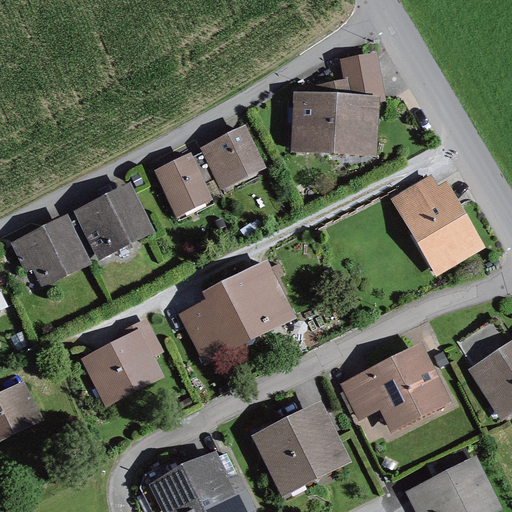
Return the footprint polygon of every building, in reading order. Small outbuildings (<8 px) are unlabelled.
[(384,61),(348,69),(356,105),(384,107),(395,108),(384,61)] [(367,149),(369,108),(355,107),(349,84),(312,91),(313,95),(299,95),(299,105),(296,105),(294,136),(294,142),(302,143),(302,144),(367,149)] [(215,146),(202,153),(216,180),(218,184),(258,164),(242,132),(215,146)] [(201,187),(216,180),(202,153),(161,173),(178,209),(206,196),(201,187)] [(439,267),(474,246),(445,194),(436,200),(429,188),(402,203),(439,267)] [(127,194),(82,217),(99,251),(144,228),(127,194)] [(18,249),(26,264),(35,259),(44,278),(81,259),(64,226),(18,249)] [(213,298),(217,306),(186,322),(204,356),(289,314),(267,271),(213,298)] [(456,342),(476,373),(477,372),(504,414),(511,408),(511,346),(494,318),(456,342)] [(134,341),(90,364),(107,398),(155,373),(146,356),(159,350),(146,324),(129,333),(134,341)] [(418,355),(371,378),(392,418),(414,407),(417,411),(440,400),(418,355)] [(0,438),(38,419),(22,387),(0,398),(0,438)] [(246,430),(266,472),(276,467),(286,486),(338,460),(317,416),(282,433),(274,416),(246,430)] [(382,416),(368,421),(375,441),(390,436),(382,416)] [(243,511),(248,510),(249,505),(241,489),(238,488),(234,490),(232,485),(239,481),(225,454),(174,480),(167,466),(145,477),(141,489),(153,511),(243,511)] [(437,511),(482,511),(494,506),(474,466),(426,490),(437,511)]
